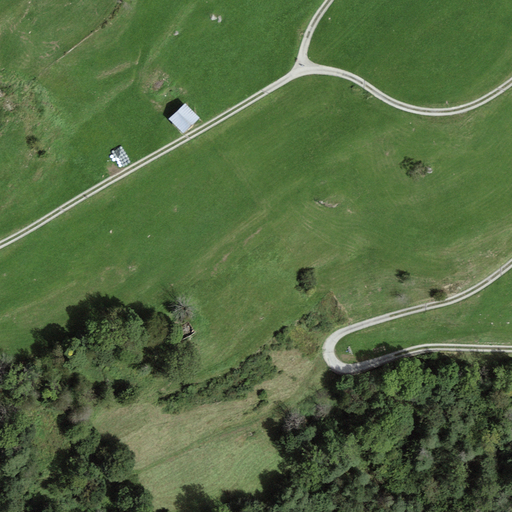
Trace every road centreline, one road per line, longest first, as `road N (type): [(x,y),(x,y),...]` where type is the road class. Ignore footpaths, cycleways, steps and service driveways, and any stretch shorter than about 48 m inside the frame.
road 1 (unclassified): [(511,262),(450,300),(344,331),(328,351),(349,368),(423,347),(511,348)]
road 2 (unclassified): [(0,244),(303,68)]
road 3 (unclassified): [(303,68),(356,79),(402,106),(434,112),(463,108),(511,80)]
